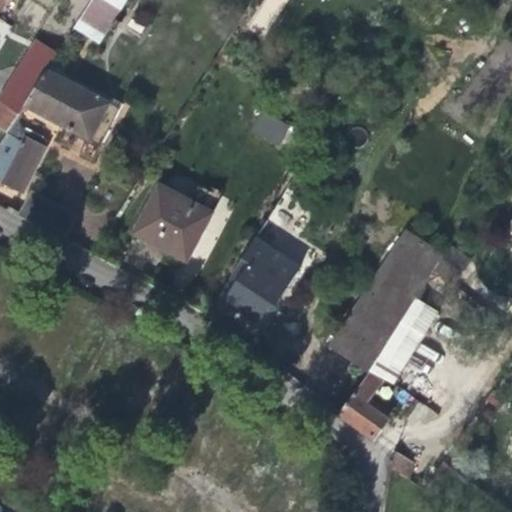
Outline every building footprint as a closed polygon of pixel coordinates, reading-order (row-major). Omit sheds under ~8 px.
[(121,0),(89,0),(72,27),(96,41),(121,0)] [(36,37),(10,76),(33,89),(47,66),(55,53),(58,49),(36,37)] [(108,99),(47,66),(33,89),(24,102),(61,122),(88,136),(108,99)] [(0,103),(0,127),(6,131),(17,113),(24,102),(33,89),(10,76),(0,92),(0,99),(2,101),(0,103)] [(250,108),(239,126),(267,143),(278,125),(250,108)] [(24,116),(17,113),(6,131),(0,140),(0,177),(20,188),(32,166),(43,145),(24,136),(28,130),(19,125),(24,116)] [(177,254),(186,259),(211,213),(159,185),(134,230),(177,254)] [(33,196),(23,216),(61,236),(72,217),(33,196)] [(273,237),(258,227),(217,295),(243,312),(244,317),(250,321),(254,319),(257,321),(268,306),(274,302),(308,249),(278,230),(273,237)] [(329,347),(367,372),(370,369),(415,298),(443,254),(407,230),(329,347)] [(437,312),(415,298),(370,369),(384,378),(392,383),(437,312)] [(370,397),(384,378),(370,369),(367,372),(339,412),(373,436),(381,425),(387,418),(381,415),(385,409),(370,397)] [(420,463),(393,451),(390,468),(416,484),(421,475),(415,471),(420,463)]
